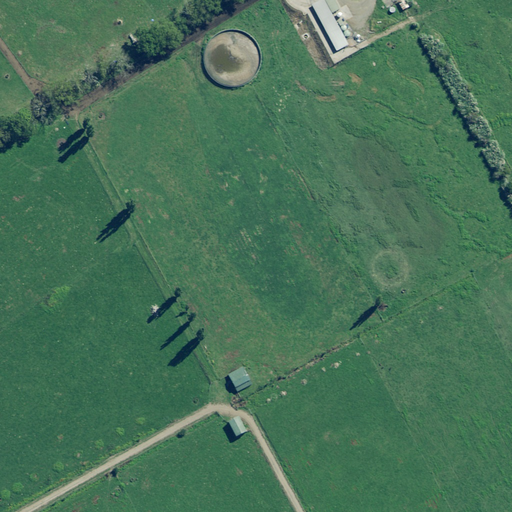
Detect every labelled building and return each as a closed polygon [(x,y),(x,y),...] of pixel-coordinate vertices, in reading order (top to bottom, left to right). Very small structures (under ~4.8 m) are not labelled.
[(321,0),(312,5),(336,52),(348,46),(331,14),(340,9),(335,0),(321,0)] [(408,8),(403,0),(401,0),(398,2),(402,11),(408,8)] [(220,31),(216,33),(212,36),(208,40),(206,44),(204,49),(202,54),(202,59),(203,64),(204,69),(207,74),(210,78),(213,81),(218,84),(223,86),(228,87),(233,88),(238,87),(243,86),(247,83),(251,80),(255,76),(258,72),(260,67),(261,62),(261,57),(261,52),(259,47),(257,43),(254,38),(250,35),(246,32),(241,30),(236,29),(231,29),(226,29),(221,31),(220,31)] [(252,385),(243,367),(228,375),(237,392),(252,385)] [(246,432),(239,417),(228,422),(236,437),(246,432)]
